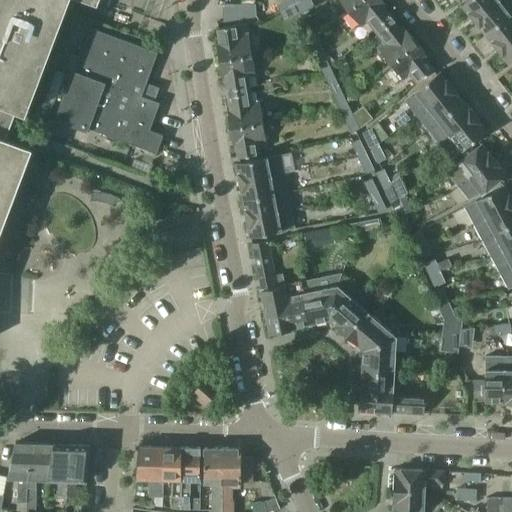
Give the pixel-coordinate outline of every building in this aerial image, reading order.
[(0,0),(0,233),(33,146),(6,136),(17,107),(27,111),(68,0),(93,0),(98,2),(98,0),(0,0)] [(255,4),(240,3),(240,0),(219,0),(219,4),(223,4),(223,22),(257,16),(255,4)] [(287,0),(277,5),(281,13),(296,6),(293,0),(287,0)] [(312,0),(307,0),(296,6),(300,14),(307,10),(315,6),(312,0)] [(341,0),(349,9),(359,0),(341,0)] [(352,12),(362,25),(368,32),(374,28),(376,31),(393,17),(385,7),(387,5),(383,0),(359,0),(349,9),(352,12)] [(474,19),(496,0),(466,0),(462,4),(474,19)] [(511,0),(496,0),(474,19),(485,33),(511,11),(511,0)] [(296,6),(281,13),(285,21),(300,14),(296,6)] [(349,9),(336,20),(338,23),(352,12),(349,9)] [(307,10),(300,14),(303,19),(310,16),(307,10)] [(511,11),(485,33),(497,48),(511,35),(511,11)] [(391,62),(417,42),(404,26),(401,28),(393,17),(376,31),(385,42),(379,46),(391,62)] [(220,59),(252,53),(247,23),(239,24),(218,28),(219,38),(216,39),(220,59)] [(152,128),(161,101),(152,98),(156,87),(147,84),(158,51),(91,26),(73,70),(75,71),(56,120),(88,132),(89,128),(158,153),(165,134),(152,128)] [(316,58),(324,54),(317,39),(318,39),(316,34),(312,37),(313,41),(309,43),(316,58)] [(511,35),(497,48),(509,63),(511,60),(511,35)] [(417,42),(391,62),(411,86),(416,81),(434,68),(428,60),(430,58),(417,42)] [(252,53),(220,59),(223,80),(227,79),(228,90),(229,92),(250,89),(250,86),(257,85),(252,53)] [(323,73),(332,69),(329,64),(335,61),(333,58),(328,54),(325,55),(324,54),(316,58),(323,73)] [(331,88),(339,84),(332,69),(323,73),(331,88)] [(57,71),(46,101),(54,104),(65,74),(57,71)] [(417,115),(452,87),(440,71),(405,99),(417,115)] [(338,103),(346,99),(339,84),(331,88),(338,103)] [(452,87),(417,115),(429,129),(464,101),(452,87)] [(231,126),(263,121),(260,101),(252,103),(251,92),(250,89),(229,92),(229,96),(231,106),(227,106),(231,126)] [(345,118),(353,114),(346,99),(338,103),(345,118)] [(44,101),(40,113),(49,116),(53,104),(44,101)] [(464,101),(429,129),(440,143),(475,115),(464,101)] [(356,130),(360,128),(353,114),(345,118),(352,132),(350,133),(353,139),(358,136),(356,131),(356,130)] [(475,115),(440,143),(452,158),(487,130),(475,115)] [(263,121),(231,126),(234,147),(238,147),(239,157),(261,153),(268,152),(263,121)] [(363,132),(371,147),(379,143),(372,128),(363,132)] [(352,143),(359,158),(367,154),(360,139),(352,143)] [(379,143),(371,147),(378,163),(386,159),(379,143)] [(459,186),(494,158),(482,143),(447,171),(459,186)] [(290,153),(281,154),(237,163),(241,181),(293,172),(290,153)] [(367,154),(359,158),(366,173),(375,169),(367,154)] [(494,158),(459,186),(469,199),(482,193),(506,173),(494,158)] [(391,183),(387,174),(384,169),(376,172),(383,187),(391,183)] [(293,172),(241,181),(244,200),(289,191),(287,183),(295,181),(293,172)] [(369,193),(378,189),(373,178),(364,182),(369,193)] [(391,183),(383,187),(390,202),(398,198),(391,183)] [(473,223),(511,201),(511,198),(504,184),(465,205),(465,206),(453,212),(462,229),(473,223)] [(378,189),(369,193),(378,212),(387,208),(378,189)] [(289,191),(244,200),(247,218),(292,210),(289,191)] [(390,202),(398,217),(405,213),(398,198),(390,202)] [(473,223),(482,239),(511,223),(511,201),(473,223)] [(292,210),(247,218),(251,236),(296,228),(292,210)] [(405,213),(398,217),(405,233),(413,229),(410,221),(416,218),(412,211),(406,213),(405,213)] [(362,221),(364,230),(380,226),(379,218),(362,221)] [(362,221),(346,224),(347,233),(364,230),(362,221)] [(511,223),(482,239),(491,255),(511,244),(511,223)] [(411,234),(416,246),(427,241),(422,229),(411,234)] [(307,248),(323,245),(320,230),(304,233),(307,248)] [(308,323),(303,291),(301,282),(278,287),(269,240),(253,243),(271,333),(294,328),(294,326),(308,323)] [(422,259),(432,254),(427,241),(416,246),(422,259)] [(511,244),(491,255),(499,272),(511,265),(511,244)] [(425,264),(429,274),(440,269),(452,265),(448,258),(437,263),(435,259),(425,264)] [(511,265),(499,272),(508,289),(511,286),(511,265)] [(440,269),(429,274),(435,287),(446,282),(440,269)] [(329,319),(338,284),(303,291),(308,323),(314,322),(329,319)] [(338,284),(329,319),(344,333),(356,321),(360,324),(370,313),(366,310),(367,309),(338,284)] [(431,292),(435,301),(437,306),(449,301),(445,292),(446,291),(444,286),(431,292)] [(449,301),(437,306),(444,320),(454,315),(455,315),(449,301)] [(364,350),(397,336),(370,313),(360,324),(356,321),(344,333),(362,348),(364,350)] [(444,320),(442,332),(452,333),(454,315),(444,320)] [(455,315),(454,315),(452,333),(461,335),(463,316),(455,315)] [(495,334),(503,333),(511,332),(511,323),(494,325),(495,334)] [(442,332),(440,350),(449,352),(452,333),(442,332)] [(461,335),(452,333),(449,352),(458,353),(461,335)] [(363,371),(395,373),(396,350),(406,351),(407,337),(397,336),(397,337),(397,336),(364,350),(363,365),(363,371)] [(505,401),(505,355),(486,355),(486,380),(475,380),(475,400),(486,400),(503,401),(505,401)] [(511,403),(511,355),(505,355),(505,401),(503,401),(503,403),(511,403)] [(411,393),(411,399),(394,398),(395,373),(363,371),(362,385),(360,385),(358,409),(392,411),(392,410),(424,412),(425,394),(411,393)] [(205,379),(193,392),(206,403),(218,390),(205,379)] [(27,475),(34,443),(15,442),(7,478),(19,478),(18,511),(27,511),(27,475)] [(27,475),(27,511),(30,511),(36,511),(36,479),(45,479),(53,443),(34,443),(27,475)] [(53,443),(45,479),(58,479),(57,496),(58,496),(57,511),(65,511),(67,504),(68,504),(68,480),(71,444),(53,443)] [(91,445),(71,444),(68,480),(68,504),(75,504),(76,496),(77,496),(77,480),(87,480),(91,445)] [(140,446),(136,479),(141,479),(150,479),(150,495),(153,495),(153,505),(157,505),(163,506),(163,492),(163,479),(164,446),(140,446)] [(164,446),(163,479),(172,479),(172,507),(180,508),(182,447),(164,446)] [(182,447),(180,508),(190,509),(190,480),(200,480),(201,447),(182,447)] [(204,447),(204,483),(213,483),(212,510),(210,510),(210,511),(222,511),(223,447),(204,447)] [(241,447),(223,447),(222,511),(233,511),(234,498),(232,498),(232,486),(240,486),(240,483),(241,483),(241,481),(252,481),(252,464),(249,464),(249,457),(241,457),(241,447)] [(394,488),(426,490),(426,482),(443,483),(444,470),(395,468),(395,475),(394,488)] [(480,473),(463,472),(462,481),(480,482),(480,473)] [(392,511),(417,511),(418,510),(424,510),(426,490),(394,488),(392,509),(394,509),(392,511)] [(511,511),(511,497),(487,497),(486,511),(511,511)] [(266,511),(268,511),(280,508),(276,498),(263,502),(266,511)]
